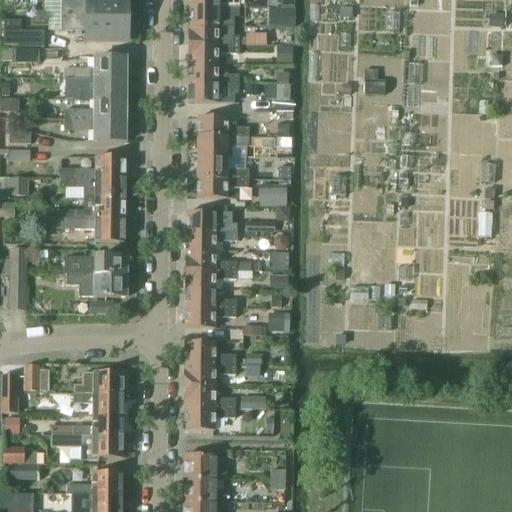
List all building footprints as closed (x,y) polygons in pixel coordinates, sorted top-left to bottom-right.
[(128,44),(128,0),(60,0),(61,32),(85,32),(85,43),(128,44)] [(188,0),(188,10),(238,11),(239,2),(235,2),(234,0),(188,0)] [(281,0),(281,9),(292,10),(292,0),(281,0)] [(233,30),(233,19),(238,19),(238,11),(188,10),(188,29),(217,29),(233,30)] [(280,28),(292,28),(293,12),(281,11),(280,28)] [(44,48),(44,32),(20,32),(20,22),(4,22),(4,46),(18,46),(18,48),(44,48)] [(233,40),(233,30),(217,29),(188,29),(188,48),(238,49),(238,40),(233,40)] [(245,35),(246,47),(266,47),(266,35),(245,35)] [(217,68),(217,57),(238,57),(238,49),(188,48),(188,68),(217,68)] [(292,65),(292,49),(279,49),(279,65),(292,65)] [(39,65),(39,51),(12,50),(12,65),(39,65)] [(125,72),(127,70),(128,64),(125,63),(125,59),(95,59),(95,70),(64,70),(63,80),(125,81),(125,72)] [(227,68),(217,68),(188,68),(187,86),(238,87),(238,78),(226,78),(227,68)] [(125,102),(125,81),(63,80),(63,91),(74,91),(74,101),(95,101),(125,102)] [(1,86),(1,100),(9,100),(9,86),(1,86)] [(216,106),(216,95),(237,95),(238,87),(187,86),(187,106),(216,106)] [(289,101),(290,86),(273,86),(273,112),(293,112),(293,102),(289,101)] [(0,114),(19,114),(19,101),(0,101),(0,114)] [(124,123),(125,102),(95,101),(94,112),(64,111),(64,122),(124,123)] [(226,131),(226,121),(197,121),(197,140),(247,140),(247,131),(226,131)] [(126,134),(124,133),(124,123),(64,122),(64,132),(95,132),(95,144),(124,144),(124,142),(126,140),(126,134)] [(288,126),(278,126),(278,140),(288,140),(288,126)] [(30,146),(30,134),(8,134),(8,146),(30,146)] [(226,162),(226,150),(247,150),(247,140),(197,140),(197,161),(226,162)] [(30,164),(30,153),(8,153),(8,163),(30,164)] [(125,181),(125,172),(126,170),(126,164),(125,162),(125,160),(95,160),(95,171),(61,171),(61,180),(125,181)] [(226,173),(226,162),(197,161),(197,182),(247,182),(247,173),(226,173)] [(288,168),(274,168),(274,180),(288,180),(288,168)] [(125,202),(125,181),(61,180),(61,190),(85,190),(85,202),(125,202)] [(9,181),(0,181),(0,200),(9,200),(9,197),(27,197),(27,181),(9,181)] [(226,201),(226,191),(247,191),(247,182),(197,182),(197,201),(226,201)] [(278,182),(278,188),(260,188),(260,208),(285,208),(285,191),(289,191),(289,182),(278,182)] [(125,202),(85,202),(84,202),(84,213),(63,213),(63,222),(124,223),(125,202)] [(288,222),(288,210),(280,210),(280,222),(288,222)] [(215,227),(215,216),(186,215),(186,236),(236,236),(236,227),(215,227)] [(126,240),(126,234),(124,232),(124,223),(63,222),(55,222),(55,230),(75,230),(75,232),(95,232),(94,244),(124,244),(124,241),(126,240)] [(274,225),(245,225),(245,234),(274,234),(274,225)] [(215,255),(215,244),(236,245),(236,236),(186,236),(186,255),(215,255)] [(282,237),(277,237),(274,241),(274,248),(277,251),(282,251),(286,248),(286,241),(282,237)] [(26,313),(26,252),(10,252),(9,313),(26,313)] [(215,266),(215,255),(186,255),(186,274),(236,274),(249,274),(249,266),(215,266)] [(286,273),(286,257),(278,257),(278,273),(286,273)] [(64,259),(64,277),(66,277),(125,277),(126,260),(95,260),(93,260),(75,260),(64,259)] [(215,293),(215,282),(236,283),(236,274),(186,274),(186,293),(215,293)] [(66,277),(66,288),(78,288),(78,299),(94,299),(125,299),(125,277),(66,277)] [(269,292),(289,292),(289,279),(269,279),(269,292)] [(215,304),(215,293),(186,293),(186,312),(235,312),(235,304),(215,304)] [(271,309),(281,310),(281,297),(271,296),(271,309)] [(94,303),(93,315),(105,315),(105,304),(94,303)] [(214,332),(214,320),(235,321),(235,312),(186,312),(185,332),(214,332)] [(268,334),(289,335),(290,317),(268,316),(268,334)] [(266,337),(266,328),(242,327),(242,336),(266,337)] [(215,359),(215,346),(185,346),(185,368),(235,369),(235,359),(215,359)] [(259,378),(259,367),(245,367),(244,377),(259,378)] [(38,382),(39,368),(25,368),(24,393),(50,394),(50,382),(38,382)] [(215,390),(215,378),(235,378),(235,369),(185,368),(185,390),(215,390)] [(123,378),(123,375),(82,375),(82,386),(73,386),(73,396),(122,397),(123,388),(125,386),(125,379),(123,378)] [(17,400),(17,378),(1,378),(1,416),(19,416),(19,400),(17,400)] [(215,402),(215,390),(185,390),(185,411),(234,412),(234,403),(215,402)] [(122,417),(122,397),(73,396),(73,406),(92,406),(92,417),(122,417)] [(240,398),(240,409),(265,410),(265,398),(240,398)] [(214,434),(215,422),(234,422),(234,412),(185,411),(184,434),(214,434)] [(122,438),(122,417),(92,417),(92,429),(52,428),(52,437),(73,437),(73,439),(122,438)] [(19,419),(5,419),(5,435),(19,436),(19,419)] [(123,456),(123,450),(122,448),(122,438),(73,439),(73,437),(52,437),(52,448),(81,449),(80,461),(80,462),(98,462),(98,459),(122,460),(122,458),(123,456)] [(24,467),(24,450),(2,450),(2,467),(24,467)] [(216,471),(216,459),(184,459),(184,482),(216,483),(226,483),(226,471),(216,471)] [(41,481),(41,468),(10,467),(10,480),(41,481)] [(284,484),(285,474),(271,474),(271,484),(284,484)] [(121,487),(123,486),(123,480),(121,478),(121,476),(91,475),(91,488),(66,487),(66,497),(72,497),(121,497),(121,487)] [(215,494),(216,483),(184,482),(183,505),(215,505),(215,506),(226,506),(226,494),(215,494)] [(284,494),(284,484),(271,484),(270,494),(284,494)] [(25,511),(25,497),(6,497),(6,511),(25,511)] [(72,506),(71,511),(121,511),(121,497),(72,497),(72,506)]
